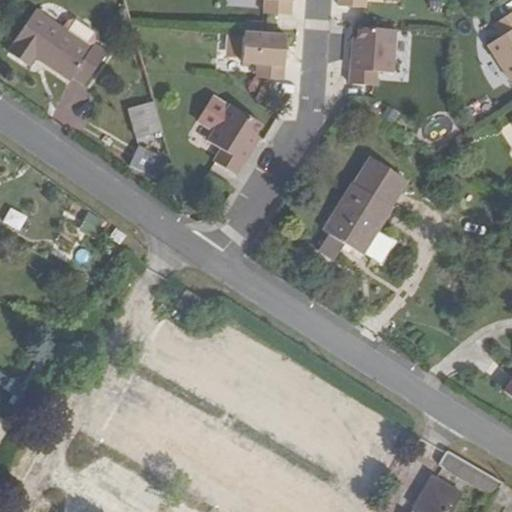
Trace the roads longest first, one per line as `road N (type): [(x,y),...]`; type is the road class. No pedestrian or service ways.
road 1 (residential): [(213,260),(511,453)]
road 2 (residential): [(213,260),(307,117),(314,0)]
road 3 (residential): [(0,122),(213,260)]
